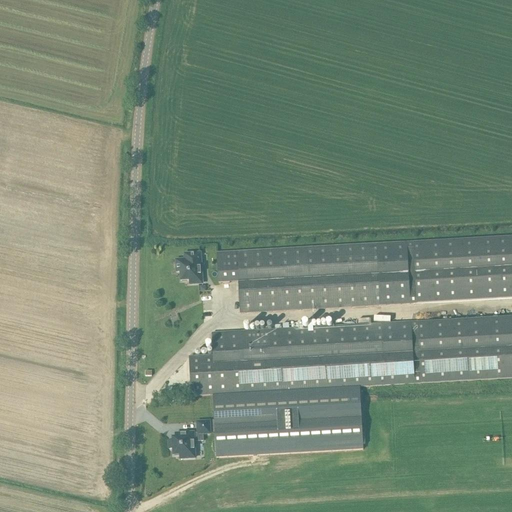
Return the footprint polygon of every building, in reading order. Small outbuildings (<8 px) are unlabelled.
[(219,285),(239,284),(241,314),(511,298),(511,237),(408,243),(217,253),(219,285)] [(201,276),(200,254),(185,255),(186,261),(177,261),(177,273),(181,273),(181,282),(190,281),(190,284),(199,284),(199,273),(201,273),(201,276)] [(214,356),(190,358),(192,396),(416,384),(511,379),(511,317),(213,333),(214,356)] [(360,388),(213,397),(217,458),(363,450),(360,388)] [(209,422),(197,423),(198,434),(198,435),(203,434),(210,434),(209,422)] [(194,434),(175,435),(176,438),(172,441),(169,442),(170,450),(173,450),(174,456),(180,455),(180,459),(195,458),(194,442),(203,441),(203,434),(198,435),(198,434),(194,434)]
